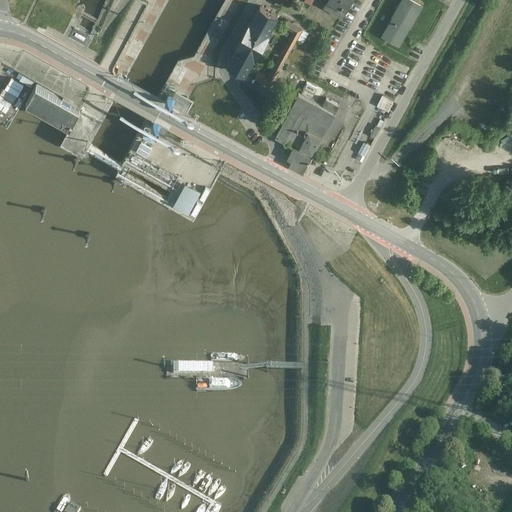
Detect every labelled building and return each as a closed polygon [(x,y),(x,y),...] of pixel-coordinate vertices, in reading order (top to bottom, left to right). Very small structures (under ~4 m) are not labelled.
[(329,0),(325,8),(342,17),(351,0),(329,0)] [(394,17),(383,36),(399,45),(409,26),(411,27),(422,6),(411,0),(402,0),(393,16),(394,17)] [(238,47),(228,64),(246,74),(255,57),(256,58),(270,34),(269,33),(278,17),(260,7),(251,23),(250,22),(236,47),(238,47)] [(257,79),(273,88),(305,31),(289,22),(285,29),(294,34),(269,78),(261,73),(257,79)] [(91,37),(76,29),(71,38),(86,46),(91,37)] [(61,99),(39,87),(29,104),(69,127),(79,109),(61,99)] [(305,174),(341,106),(325,98),(321,105),(298,93),(275,137),(293,147),(288,158),(291,160),(289,165),(305,174)] [(386,94),(379,105),(391,112),(397,101),(386,94)] [(163,95),(161,99),(163,101),(168,103),(170,99),(167,97),(166,96),(163,95)] [(151,122),(149,121),(147,125),(154,129),(156,125),(151,122)] [(200,188),(184,178),(171,201),(188,210),(200,188)]
